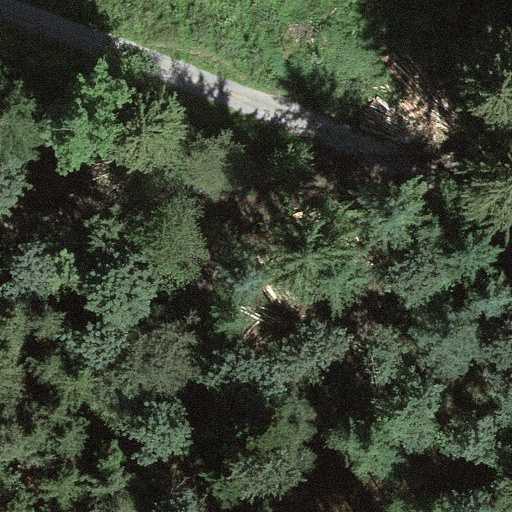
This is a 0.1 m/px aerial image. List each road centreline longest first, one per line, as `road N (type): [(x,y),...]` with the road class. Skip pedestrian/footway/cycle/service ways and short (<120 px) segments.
road 1 (track): [(0,7),(376,154),(511,243)]
road 2 (track): [(222,511),(205,452),(199,378),(207,311),(246,184)]
road 3 (track): [(376,154),(246,184)]
